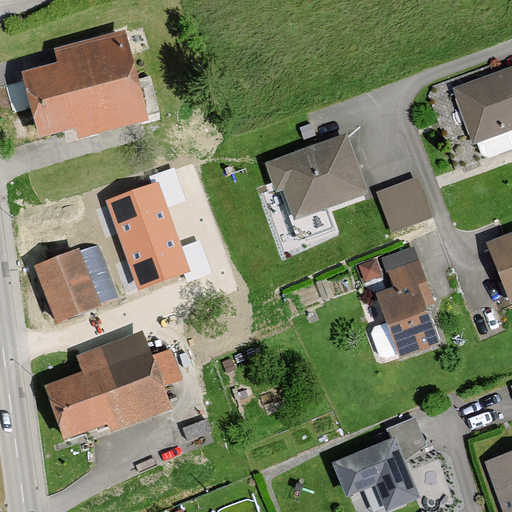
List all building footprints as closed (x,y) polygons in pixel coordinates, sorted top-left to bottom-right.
[(51,66),(11,77),(30,145),(66,135),(69,146),(140,126),(116,37),(48,56),(51,66)] [(511,71),(449,93),(468,148),(511,133),(511,71)] [(359,200),(338,140),(259,168),(270,198),(279,195),(290,224),(359,200)] [(414,181),(374,197),(389,237),(430,221),(414,181)] [(511,235),(481,248),(505,308),(511,304),(511,235)] [(390,294),(372,302),(397,362),(434,347),(420,314),(433,308),(410,252),(378,266),(390,294)] [(69,253),(25,271),(48,328),(93,311),(69,253)] [(74,373),(38,386),(57,438),(99,422),(103,434),(165,412),(157,389),(181,381),(167,344),(142,354),(135,336),(69,360),(74,373)] [(388,437),(326,462),(341,499),(370,487),(380,511),(413,496),(402,462),(423,442),(413,417),(385,429),(388,437)] [(511,511),(511,448),(480,461),(499,511),(511,511)]
